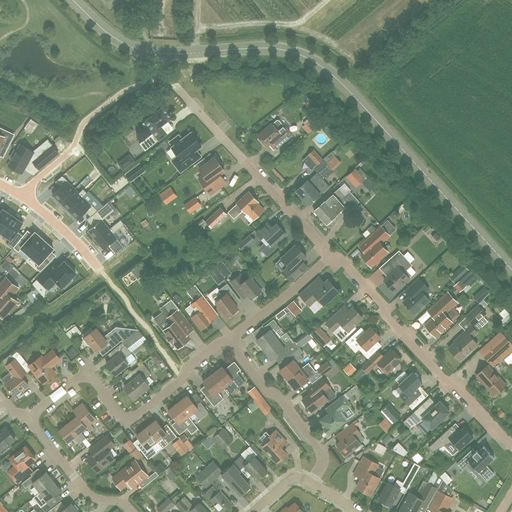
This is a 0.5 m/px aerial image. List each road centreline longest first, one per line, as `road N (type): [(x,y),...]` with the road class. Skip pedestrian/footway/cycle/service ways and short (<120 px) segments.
road 1 (unclassified): [(135,51),(248,47),(306,59),(340,79),(511,272)]
road 2 (residential): [(27,420),(88,372),(120,416),(133,417),(227,340)]
road 3 (residential): [(511,446),(329,257)]
road 4 (residential): [(329,257),(181,94)]
road 5 (residential): [(16,193),(66,154),(83,123),(125,89),(135,51)]
road 6 (residential): [(311,482),(320,467),(317,448),(227,340)]
road 7 (residential): [(130,511),(85,492),(27,420)]
road 8 (residential): [(227,340),(329,257)]
